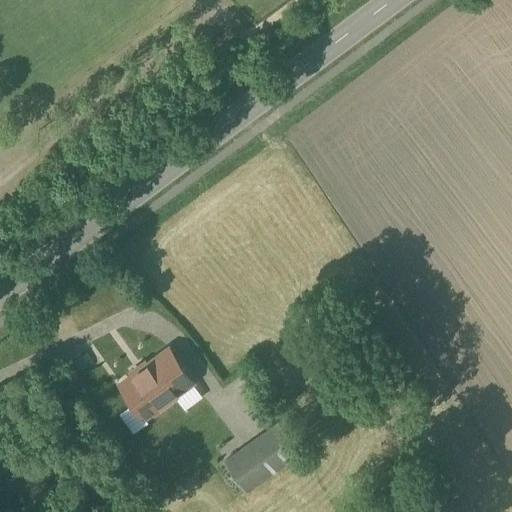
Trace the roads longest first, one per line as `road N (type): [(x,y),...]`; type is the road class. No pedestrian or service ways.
road 1 (tertiary): [(392,0),(0,296)]
road 2 (unknown): [(59,511),(161,413)]
